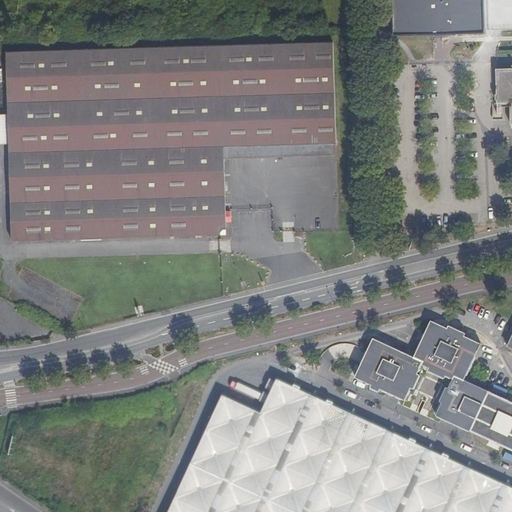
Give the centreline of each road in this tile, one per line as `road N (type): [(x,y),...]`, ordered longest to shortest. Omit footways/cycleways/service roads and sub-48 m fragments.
road 1 (secondary): [(0,379),(122,356),(186,330),(511,254)]
road 2 (secondary): [(511,234),(98,341),(0,358)]
road 3 (unclassified): [(511,477),(264,361),(216,381),(158,511)]
